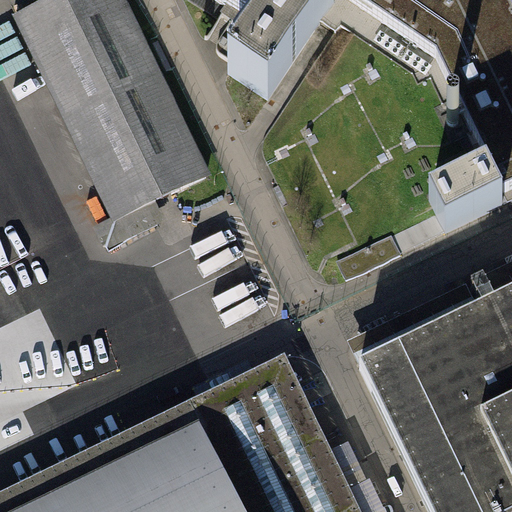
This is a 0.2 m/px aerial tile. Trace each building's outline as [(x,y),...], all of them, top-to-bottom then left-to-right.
[(58,0),(53,3),(18,20),(116,222),(151,205),(174,194),(206,178),(120,0),(58,0)] [(211,0),(258,31),(234,66),(228,75),(267,102),(269,102),(333,4),(326,0),(351,0),(437,58),(492,171),(430,201),(446,234),(503,206),(499,198),(504,195),(511,191),(511,10),(507,0),(211,0)] [(393,236),(338,263),(347,282),(401,256),(399,251),(441,231),(434,217),(393,236)] [(399,351),(360,370),(428,511),(511,511),(511,296),(497,304),(478,313),(399,351)] [(0,500),(0,511),(357,511),(348,493),(297,386),(285,363),(0,500)]
